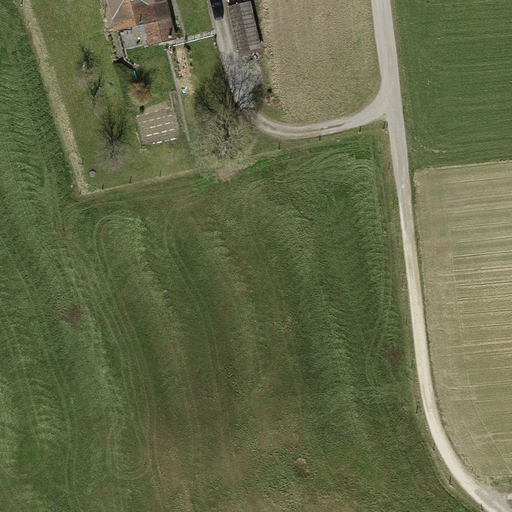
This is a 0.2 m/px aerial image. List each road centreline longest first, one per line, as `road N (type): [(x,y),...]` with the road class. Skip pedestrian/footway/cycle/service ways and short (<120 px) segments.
road 1 (track): [(479,493),(447,458),(427,397),(385,0)]
road 2 (track): [(398,108),(307,134),(272,127),(249,108),(232,76),(221,0)]
